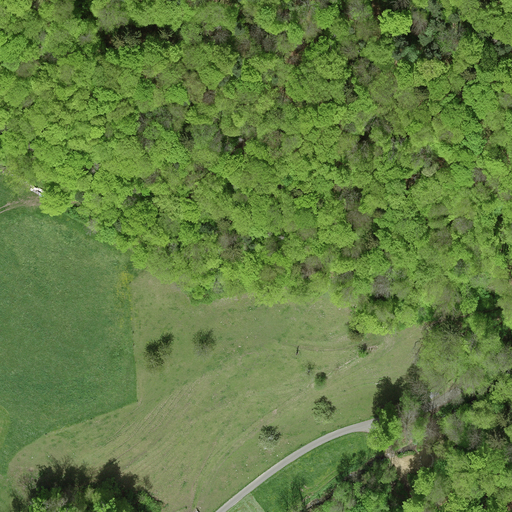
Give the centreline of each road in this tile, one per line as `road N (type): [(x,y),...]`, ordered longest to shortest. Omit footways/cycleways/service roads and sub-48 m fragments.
road 1 (track): [(311,28),(236,154),(213,174),(128,206),(32,200),(0,211)]
road 2 (track): [(199,511),(218,463),(289,405),(418,327),(511,302)]
road 3 (unclassified): [(222,511),(305,449),(390,419),(511,353)]
road 4 (track): [(511,53),(356,18),(311,28)]
